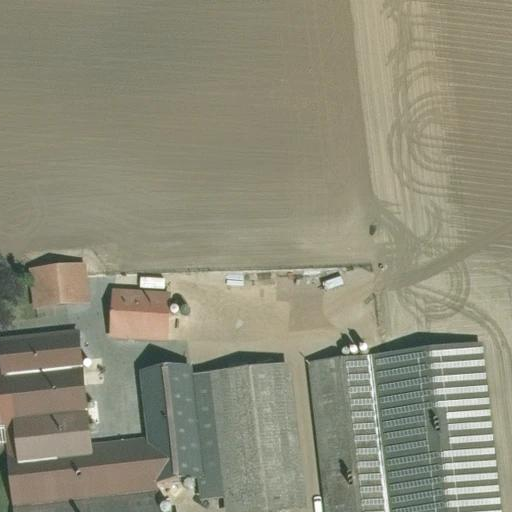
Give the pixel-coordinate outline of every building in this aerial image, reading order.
[(33,274),(36,313),(88,309),(86,271),(33,274)] [(110,299),(112,343),(173,340),(171,296),(110,299)] [(86,344),(7,349),(9,375),(88,369),(86,344)] [(306,370),(322,511),(511,511),(511,501),(494,348),(306,370)] [(14,460),(18,511),(191,511),(189,482),(223,479),(226,511),(309,511),(298,370),(215,377),(215,376),(145,382),(151,448),(14,460)] [(0,428),(94,424),(92,377),(0,381),(0,428)]
